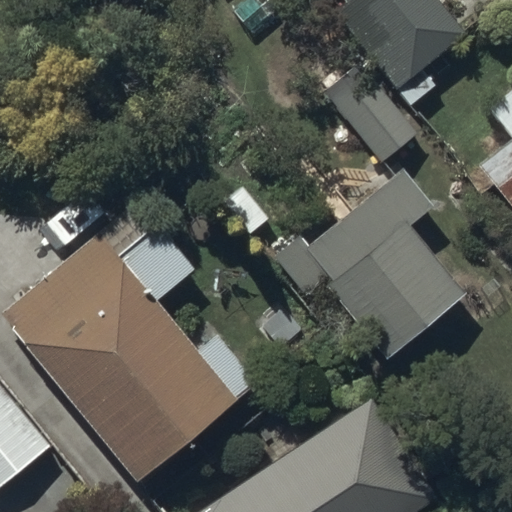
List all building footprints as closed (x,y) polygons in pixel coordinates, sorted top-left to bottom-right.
[(342,0),(347,5),(337,13),(408,104),(432,85),(418,68),(462,34),(435,0),(342,0)] [(377,162),(415,132),(357,61),(319,91),(377,162)] [(509,138),(475,165),(511,210),(511,84),(484,107),(509,138)] [(401,167),(306,242),(298,232),(270,255),(305,298),(323,284),(381,357),(461,293),(406,224),(431,204),(401,167)] [(217,331),(196,348),(156,299),(193,269),(158,225),(115,259),(94,234),(0,309),(0,316),(132,480),(257,380),(217,331)] [(0,380),(0,485),(52,443),(0,380)] [(367,398),(191,511),(408,511),(432,497),(367,398)]
